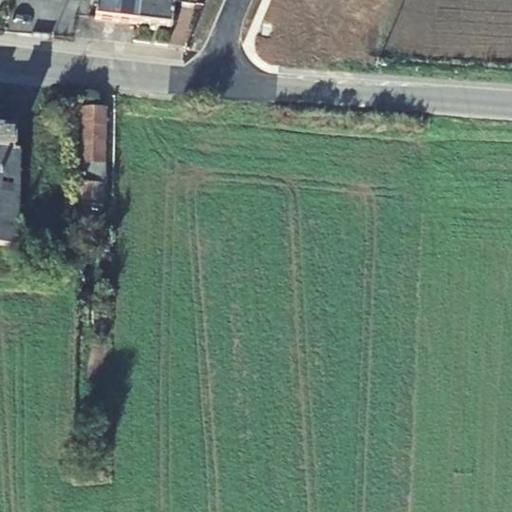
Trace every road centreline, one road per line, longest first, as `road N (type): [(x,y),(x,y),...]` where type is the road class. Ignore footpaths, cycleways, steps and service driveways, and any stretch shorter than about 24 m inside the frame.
road 1 (residential): [(211,79),(482,101)]
road 2 (residential): [(0,58),(211,79)]
